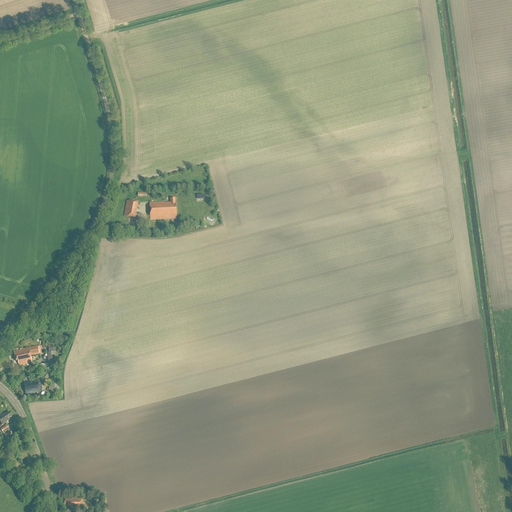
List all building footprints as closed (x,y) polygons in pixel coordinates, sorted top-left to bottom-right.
[(164,203),(150,204),(151,221),(177,220),(176,199),(171,200),(171,204),(164,204),(164,203)] [(127,201),(124,217),(136,219),(139,203),(127,201)] [(37,348),(20,352),(20,353),(14,354),(15,362),(17,362),(18,365),(25,363),(26,365),(31,364),(30,357),(39,355),(37,348)] [(57,353),(56,353),(55,349),(48,349),(49,354),(47,354),(48,369),(58,368),(57,353)] [(59,379),(50,380),(51,396),(60,395),(59,379)] [(29,382),(23,383),(24,388),(23,389),(24,391),(25,391),(25,395),(39,393),(38,390),(42,390),(41,384),(37,384),(37,382),(29,384),(29,382)] [(4,415),(0,417),(0,423),(1,426),(9,421),(8,420),(12,417),(9,413),(5,416),(4,415)] [(11,435),(6,426),(0,430),(6,438),(11,435)] [(65,502),(63,502),(63,508),(64,508),(64,511),(83,511),(83,499),(65,499),(65,502)]
